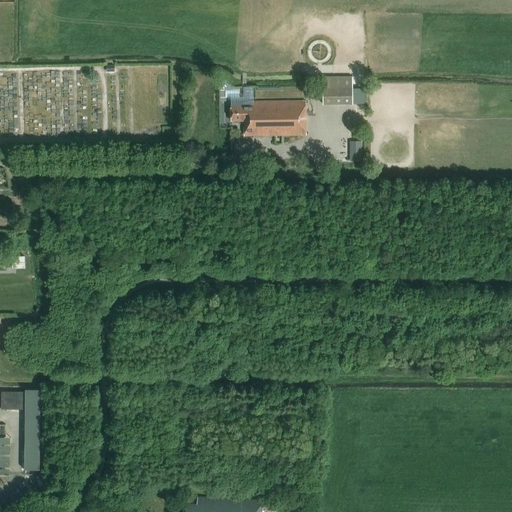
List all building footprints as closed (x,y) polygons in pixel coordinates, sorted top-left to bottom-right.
[(354,87),(353,75),(323,75),(324,103),(364,102),(364,87),(354,87)] [(244,105),(232,105),(232,121),(244,121),(244,136),(274,136),(307,135),(306,101),(249,102),(249,103),(244,104),(244,105)] [(362,161),(362,151),(350,151),(350,161),(362,161)] [(13,205),(3,204),(3,212),(13,213),(13,205)] [(12,268),(25,267),(24,256),(12,256),(12,268)] [(25,410),(25,470),(40,470),(41,390),(26,390),(26,392),(25,410)] [(2,391),(2,410),(25,410),(26,392),(2,391)] [(185,504),(184,511),(259,511),(260,501),(197,498),(196,504),(185,504)]
